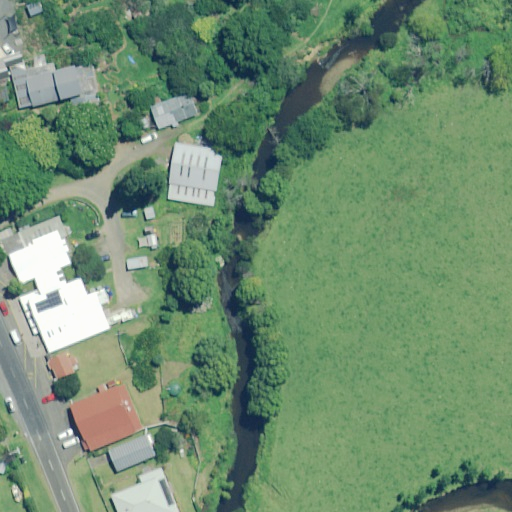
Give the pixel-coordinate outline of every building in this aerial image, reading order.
[(43,12),(39,0),(26,5),(30,16),(43,12)] [(21,109),(69,98),(72,111),(101,104),(91,62),(27,78),(23,60),(10,63),(21,109)] [(11,85),(4,64),(0,65),(0,103),(11,100),(7,86),(11,85)] [(190,93),(150,107),(158,129),(172,124),(173,128),(180,125),(179,122),(198,115),(190,93)] [(215,205),(222,150),(175,143),(167,199),(215,205)] [(37,283),(62,273),(60,268),(72,263),(68,253),(70,252),(64,237),(66,236),(59,217),(13,235),(10,228),(0,232),(0,235),(19,284),(35,278),(37,283)] [(148,266),(147,257),(127,260),(128,269),(148,266)] [(67,284),(62,273),(37,283),(40,290),(27,294),(51,353),(110,329),(109,327),(124,321),(120,312),(106,318),(96,292),(87,295),(80,278),(67,284)] [(66,353),(49,361),(58,380),(75,373),(66,353)] [(89,451),(143,429),(125,383),(70,405),(89,451)] [(116,472),(155,456),(147,435),(108,451),(116,472)] [(178,511),(161,468),(140,476),(143,483),(112,495),(118,511),(178,511)]
